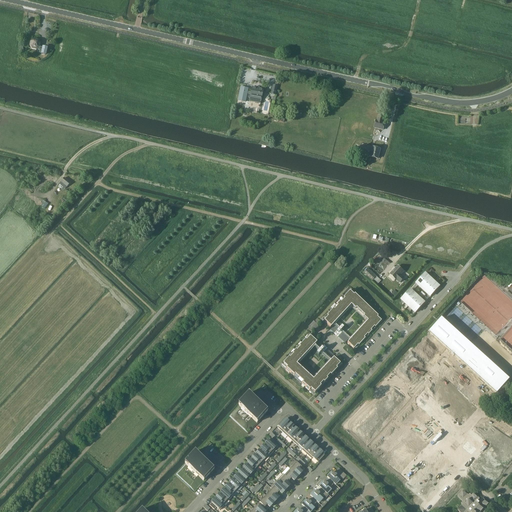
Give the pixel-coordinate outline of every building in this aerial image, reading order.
[(37,49),(37,50),(42,51),(41,54),(45,55),(47,48),(43,47),(43,48),(40,48),(40,44),(38,40),(34,40),(30,42),(30,46),(32,49),(36,50),(37,49)] [(261,97),(263,90),(252,87),(251,95),(261,97)] [(384,122),(385,118),(378,116),(377,121),(376,120),(374,128),(383,130),(385,123),(384,122)] [(378,159),(380,150),(373,148),(373,149),(361,146),(359,154),(371,157),(378,159)] [(66,188),(70,183),(65,178),(60,184),(60,183),(51,193),(57,199),(66,189),(66,188)] [(381,262),(379,264),(384,269),(390,263),(383,256),(379,260),(381,262)] [(398,266),(390,275),(396,280),(400,283),(404,279),(400,275),(404,272),(398,266)] [(364,273),(372,281),(376,277),(368,269),(364,273)] [(417,283),(431,296),(439,287),(425,274),(417,283)] [(402,299),(416,312),(424,304),(410,291),(402,299)] [(374,327),(375,327),(381,321),(377,317),(378,316),(354,294),(353,295),(349,292),(343,298),(344,299),(341,303),(340,302),(336,306),(337,306),(334,310),(333,309),(327,316),(328,317),(324,321),(330,327),(351,305),(368,320),(347,343),(354,349),(358,344),(359,345),(365,338),(364,338),(367,334),(368,335),(372,331),(371,330),(374,327)] [(345,343),(348,339),(334,326),(330,330),(334,334),(337,337),(338,337),(345,343)] [(336,368),(340,364),(333,358),(313,380),(296,365),(317,342),(310,336),(306,341),(305,340),(299,347),(300,348),(296,351),(296,350),(292,354),(293,355),(290,359),(289,358),(283,364),(287,368),(286,369),(294,376),(295,375),(303,383),(302,384),(309,391),(310,390),(314,394),(321,387),(320,386),(323,382),(324,383),(327,379),(326,379),(330,375),(331,376),(337,369),(336,368)] [(428,344),(435,351),(440,347),(432,340),(428,344)] [(330,359),(334,355),(327,349),(327,348),(324,345),(323,345),(319,342),(316,346),(330,359)] [(424,348),(431,356),(435,351),(428,344),(424,348)] [(419,353),(427,360),(431,356),(424,348),(419,353)] [(415,357),(423,364),(427,360),(419,353),(415,357)] [(411,361),(419,369),(423,364),(415,357),(411,361)] [(407,366),(415,373),(419,369),(411,361),(407,366)] [(403,370),(411,377),(415,373),(407,366),(403,370)] [(399,374),(406,382),(411,377),(403,370),(399,374)] [(435,378),(421,393),(424,396),(425,396),(432,402),(431,403),(438,408),(445,414),(445,415),(455,424),(467,411),(466,410),(467,408),(468,409),(469,409),(462,402),(461,403),(459,402),(460,401),(454,395),(453,396),(448,392),(449,391),(443,385),(442,386),(437,382),(438,381),(435,378)] [(239,406),(257,423),(267,411),(256,401),(250,395),(239,406)] [(284,431),(290,424),(285,419),(277,428),(282,432),(284,431)] [(290,424),(284,431),(282,432),(287,437),(295,429),(290,424)] [(294,440),(300,433),(295,429),(287,437),(292,441),(294,440)] [(300,433),(294,440),(292,441),(297,446),(298,445),(305,438),(300,433)] [(303,449),(309,442),(305,438),(298,445),(303,449)] [(265,444),(274,452),(278,447),(270,439),(265,444)] [(303,449),(302,450),(307,455),(314,446),(309,442),(303,449)] [(261,449),(269,456),(274,452),(265,444),(261,449)] [(313,458),(319,451),(314,446),(307,455),(312,459),(313,458)] [(269,456),(261,449),(256,454),(265,461),(269,456)] [(313,458),(318,463),(324,456),(319,451),(313,458)] [(203,481),(214,470),(203,459),(196,453),(186,465),(203,481)] [(252,459),(260,466),(265,461),(256,454),(252,459)] [(260,466),(252,459),(247,463),(256,471),(260,466)] [(415,489),(412,492),(427,506),(429,503),(428,502),(434,496),(435,497),(441,490),(440,489),(445,483),(446,484),(456,474),(456,473),(455,474),(453,472),(441,460),(431,471),(432,472),(427,478),(426,477),(420,483),(421,484),(416,490),(415,489)] [(290,469),(299,477),(301,475),(301,474),(302,472),(299,469),(301,467),(295,461),(288,468),(290,469)] [(243,468),(247,472),(251,476),(256,471),(247,463),(243,468)] [(251,476),(247,472),(243,468),(238,473),(247,481),(251,476)] [(284,476),(289,480),(291,478),(294,481),(296,479),(297,480),(299,477),(290,469),(284,476)] [(343,479),(346,476),(339,469),(334,473),(333,472),(332,473),(331,473),(327,477),(329,479),(334,483),(335,485),(339,480),(341,477),(343,479)] [(234,478),(242,486),(247,481),(238,473),(234,478)] [(276,481),(283,487),(287,491),(289,488),(288,487),(290,485),(287,483),(289,480),(284,476),(283,474),(276,481)] [(242,486),(234,478),(230,483),(238,491),(242,486)] [(329,479),(326,483),(324,481),(323,482),(322,482),(318,486),(321,488),(327,494),(331,490),(329,488),(334,483),(329,479)] [(287,491),(283,487),(276,481),(270,488),(272,489),(277,494),(279,491),(282,494),(283,492),(284,493),(287,491)] [(225,488),(233,495),(238,491),(230,483),(225,488)] [(233,495),(225,488),(221,493),(229,500),(233,495)] [(321,488),(317,492),(316,490),(315,492),(314,491),(310,496),(312,498),(312,497),(317,502),(318,503),(322,499),(322,498),(324,496),(326,498),(329,495),(327,494),(321,488)] [(266,496),(275,504),(277,501),(276,500),(278,499),(275,496),(277,494),(272,489),(266,496)] [(463,491),(457,497),(461,501),(463,502),(461,504),(463,505),(458,511),(459,511),(484,511),(487,509),(485,508),(489,504),(483,499),(480,503),(478,501),(480,499),(474,494),(472,496),(470,494),(468,496),(464,492),(463,491)] [(229,500),(221,493),(216,498),(224,505),(229,500)] [(275,504),(266,496),(260,502),(265,507),(267,505),(270,507),(271,506),(272,506),(275,504)] [(312,497),(312,498),(309,501),(307,500),(306,501),(306,500),(301,505),(304,507),(309,511),(310,511),(314,508),(312,507),(317,502),(312,497)] [(211,503),(217,507),(220,510),(224,505),(216,498),(212,502),(211,503)] [(254,509),(256,511),(265,511),(266,511),(263,509),(265,507),(260,502),(254,509)]
